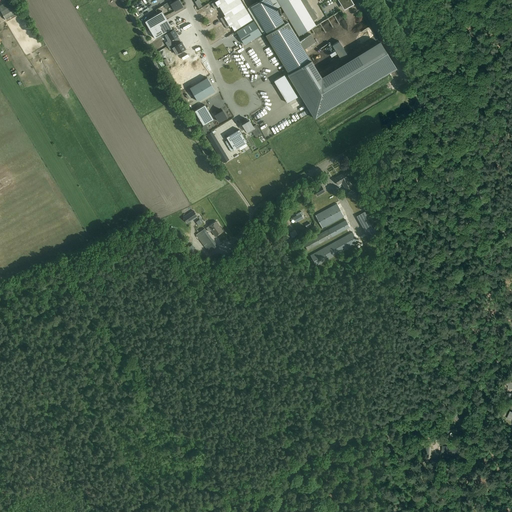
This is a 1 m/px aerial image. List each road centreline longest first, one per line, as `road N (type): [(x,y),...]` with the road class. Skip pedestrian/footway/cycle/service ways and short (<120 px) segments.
road 1 (unclassified): [(205,511),(511,361)]
road 2 (unclassified): [(511,248),(359,0)]
